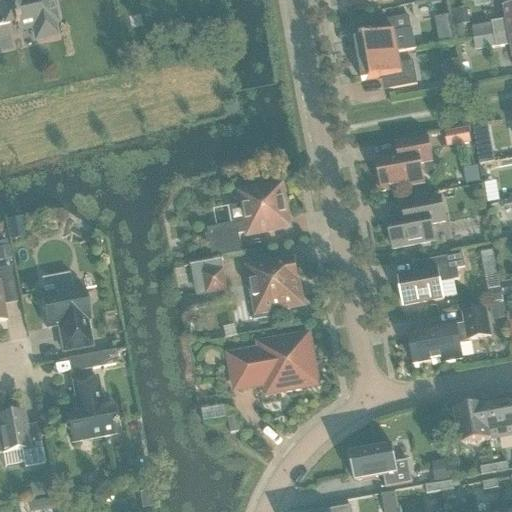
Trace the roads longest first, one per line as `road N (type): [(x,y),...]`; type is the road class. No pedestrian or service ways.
road 1 (residential): [(372,400),(297,0)]
road 2 (residential): [(264,511),(292,463),(372,400)]
road 3 (residential): [(372,400),(511,374)]
